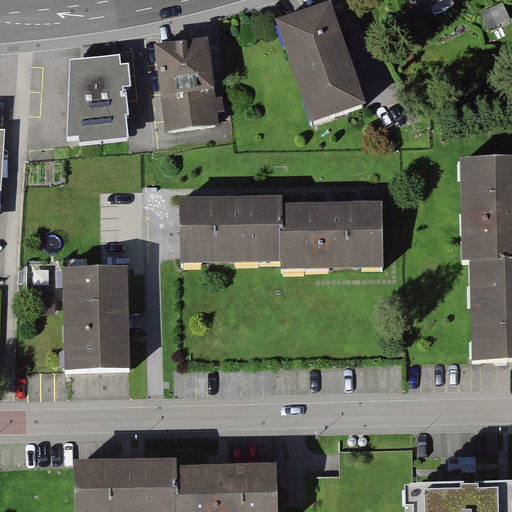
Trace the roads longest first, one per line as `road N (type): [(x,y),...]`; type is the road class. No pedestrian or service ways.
road 1 (residential): [(0,423),(511,411)]
road 2 (primary): [(160,0),(0,21)]
